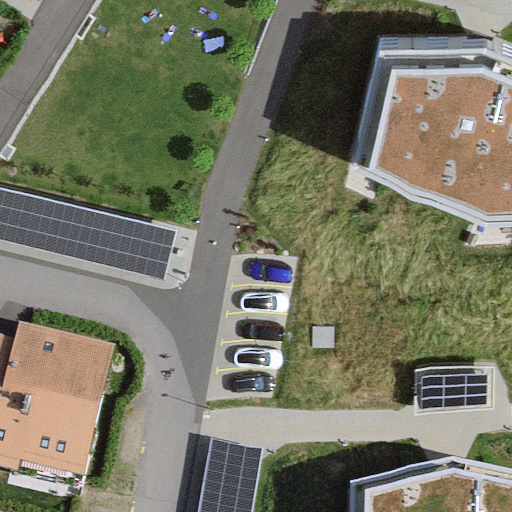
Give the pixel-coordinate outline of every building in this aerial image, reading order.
[(511,49),(494,42),(385,39),(359,163),(486,219),(511,219),(511,49)] [(174,232),(0,192),(0,239),(164,277),(174,232)] [(0,450),(102,473),(130,348),(34,326),(30,342),(0,335),(0,450)] [(488,376),(419,381),(421,409),(490,405),(488,376)] [(252,511),(263,451),(211,442),(198,511),(252,511)] [(353,484),(352,511),(511,511),(511,467),(461,458),(353,484)]
